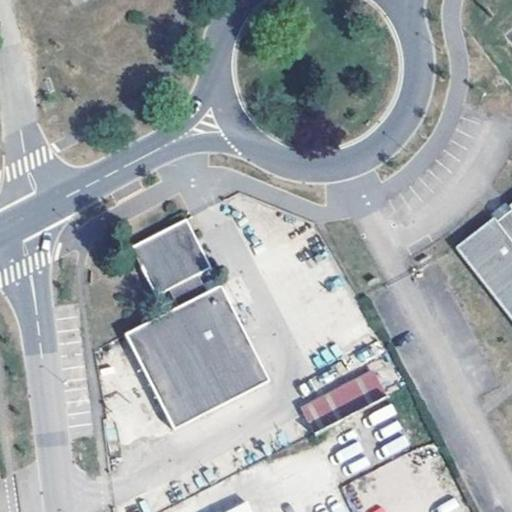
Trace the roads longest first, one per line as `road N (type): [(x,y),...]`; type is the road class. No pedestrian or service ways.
road 1 (tertiary): [(230,113),(261,148),(302,165),(346,163),(378,148),(405,118),(418,84),(417,42),(394,0)]
road 2 (unclassified): [(58,511),(32,293),(1,231)]
road 3 (tertiary): [(230,113),(41,210)]
road 4 (unclassified): [(0,25),(41,210)]
road 5 (tertiary): [(245,0),(228,25),(219,63),(230,113)]
